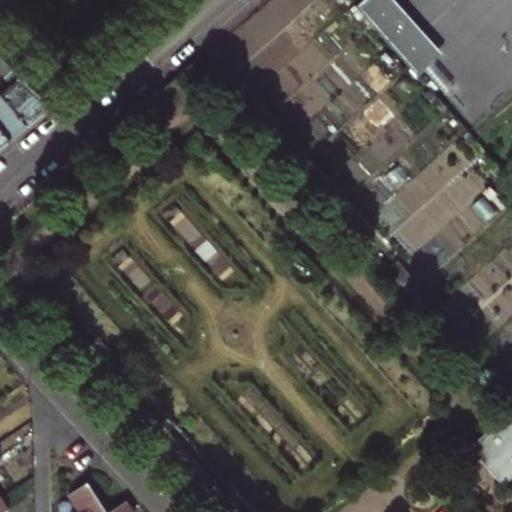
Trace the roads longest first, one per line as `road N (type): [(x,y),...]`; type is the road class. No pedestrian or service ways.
road 1 (residential): [(0,189),(225,0)]
road 2 (residential): [(164,511),(38,369)]
road 3 (residential): [(42,511),(38,369)]
